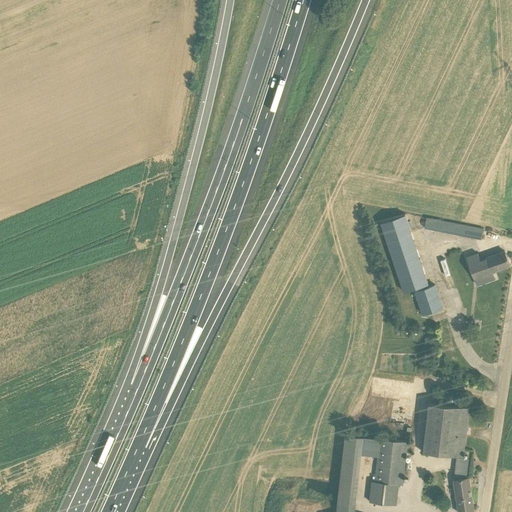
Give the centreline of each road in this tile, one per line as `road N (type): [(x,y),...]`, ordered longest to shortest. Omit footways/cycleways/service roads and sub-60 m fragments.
road 1 (motorway): [(138,445),(281,187),(363,0)]
road 2 (motorway): [(138,445),(239,196),(304,0)]
road 3 (motorway): [(278,0),(242,118),(138,387)]
road 4 (motorway): [(230,0),(138,387)]
road 5 (unknown): [(511,247),(410,242),(445,351),(477,374),(508,380)]
road 6 (unclassified): [(488,511),(511,355)]
road 7 (motorway): [(138,387),(81,511)]
